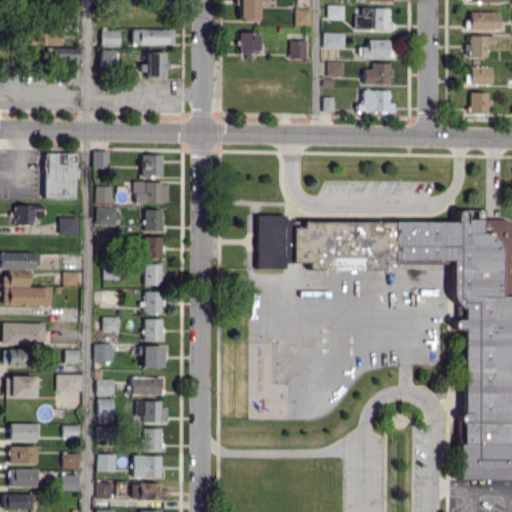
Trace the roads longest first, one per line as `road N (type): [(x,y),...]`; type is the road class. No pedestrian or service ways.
road 1 (residential): [(0,127),(511,137)]
road 2 (residential): [(201,0),(199,511)]
road 3 (residential): [(427,0),(427,136)]
